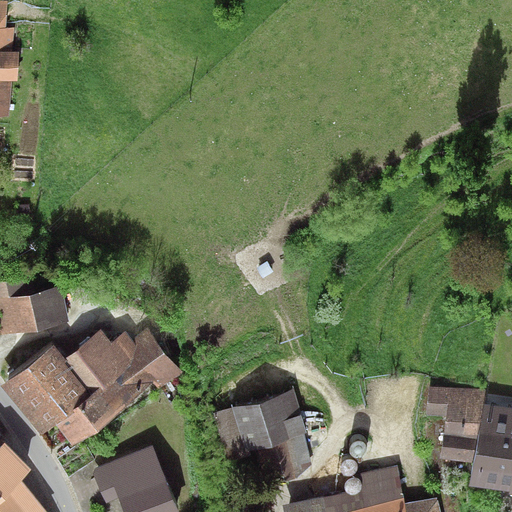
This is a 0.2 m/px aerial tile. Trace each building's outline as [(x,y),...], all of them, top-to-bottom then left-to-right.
[(0,117),(9,118),(12,80),(18,81),(19,52),(13,52),(15,28),(6,28),(0,27),(0,117)] [(31,276),(0,282),(0,338),(69,324),(61,288),(35,293),(31,276)] [(66,360),(94,394),(130,365),(113,343),(103,331),(66,360)] [(126,332),(113,343),(130,365),(149,388),(156,381),(162,388),(182,372),(149,331),(135,343),(126,332)] [(55,345),(3,386),(42,435),(55,425),(94,394),(66,360),(55,345)] [(130,365),(94,394),(55,425),(74,448),(149,388),(130,365)] [(484,403),(486,390),(429,387),(426,414),(446,416),(439,459),(473,463),(484,403)] [(295,389),(213,413),(228,462),(257,452),(270,488),(298,479),(313,464),(304,434),(308,434),(295,389)] [(511,408),(484,403),(473,463),(469,485),(509,492),(509,494),(511,494),(511,408)] [(32,469),(7,442),(0,448),(0,511),(47,511),(23,478),(32,469)] [(179,511),(153,445),(92,469),(106,503),(119,498),(124,511),(179,511)] [(364,488),(282,506),(283,511),(441,511),(438,497),(406,504),(398,465),(361,473),(364,488)]
